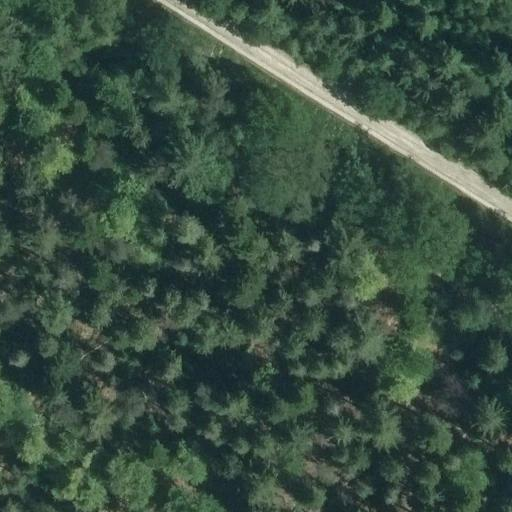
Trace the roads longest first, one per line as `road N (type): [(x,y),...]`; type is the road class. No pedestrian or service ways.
road 1 (track): [(511,205),(181,0)]
road 2 (track): [(0,425),(148,511)]
